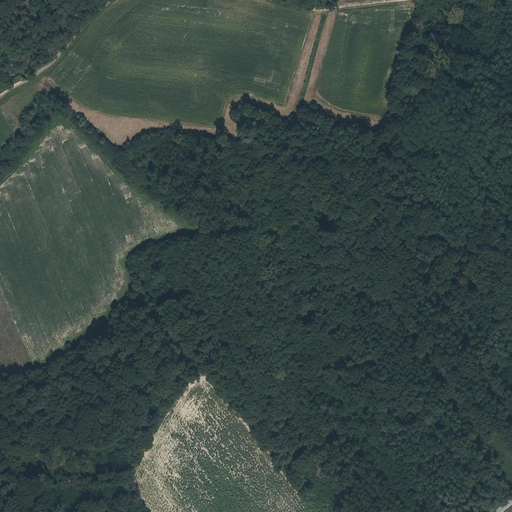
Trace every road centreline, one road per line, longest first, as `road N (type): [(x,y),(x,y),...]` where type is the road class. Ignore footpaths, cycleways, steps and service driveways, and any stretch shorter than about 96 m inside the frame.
road 1 (track): [(0,181),(56,121),(195,228),(131,250),(123,257),(132,287),(97,331),(39,371),(0,381)]
road 2 (track): [(0,95),(111,0)]
